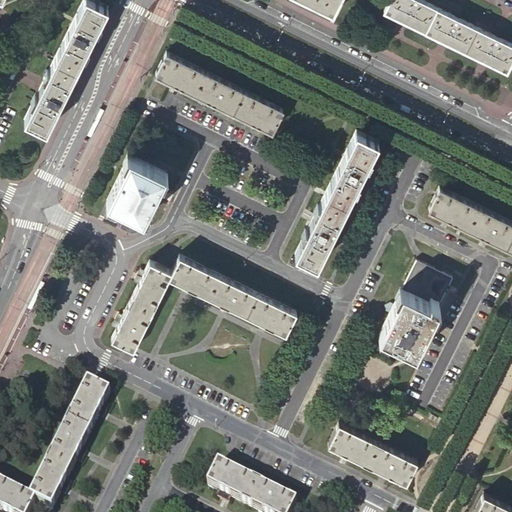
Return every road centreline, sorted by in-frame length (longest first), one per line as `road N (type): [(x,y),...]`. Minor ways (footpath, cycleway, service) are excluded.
road 1 (tertiary): [(193,0),(506,152)]
road 2 (tertiary): [(511,132),(243,0)]
road 3 (residential): [(384,213),(488,264),(419,406)]
road 4 (tertiary): [(136,0),(35,205)]
road 5 (residential): [(196,407),(86,346),(116,252)]
road 6 (residential): [(266,268),(306,184),(210,137)]
road 7 (residential): [(273,444),(338,304)]
